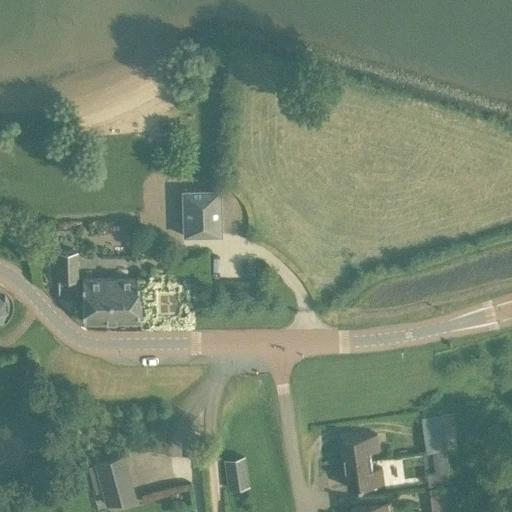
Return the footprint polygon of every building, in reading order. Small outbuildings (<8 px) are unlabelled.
[(182,234),(219,233),(218,188),(181,189),(182,234)] [(74,250),(57,250),(58,295),(76,294),(74,250)] [(82,277),(83,298),(83,307),(83,321),(136,320),(136,317),(140,315),(139,305),(135,303),(135,276),(82,277)] [(444,414),(423,416),(427,450),(448,448),(444,414)] [(344,462),(372,459),(370,449),(380,448),(378,433),(341,438),(344,462)] [(199,444),(190,444),(190,460),(200,459),(199,444)] [(449,481),(448,470),(446,470),(444,452),(433,453),(435,471),(428,472),(430,483),(449,481)] [(102,488),(106,503),(133,495),(122,454),(95,462),(96,464),(102,488)] [(228,488),(247,484),(242,457),(223,461),(228,488)] [(344,462),(347,487),(384,482),(382,466),(374,467),(372,459),(344,462)] [(96,464),(90,466),(96,490),(102,488),(96,464)] [(432,511),(457,511),(455,485),(430,488),(432,511)] [(388,511),(387,502),(351,507),(351,511),(388,511)]
